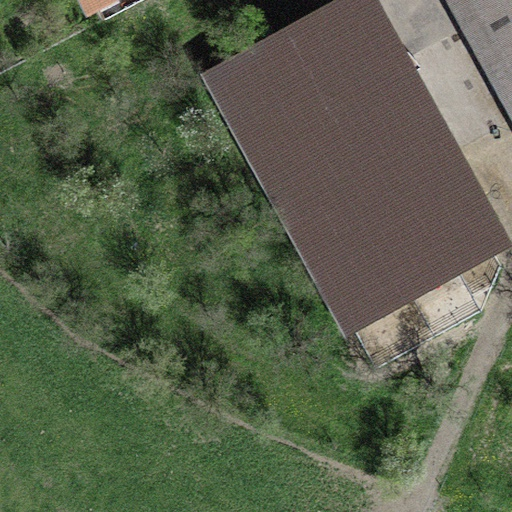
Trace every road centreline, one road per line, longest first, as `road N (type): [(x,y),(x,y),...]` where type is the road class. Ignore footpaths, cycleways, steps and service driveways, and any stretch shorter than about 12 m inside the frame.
road 1 (track): [(511,255),(412,511)]
road 2 (track): [(430,0),(435,30),(511,157)]
